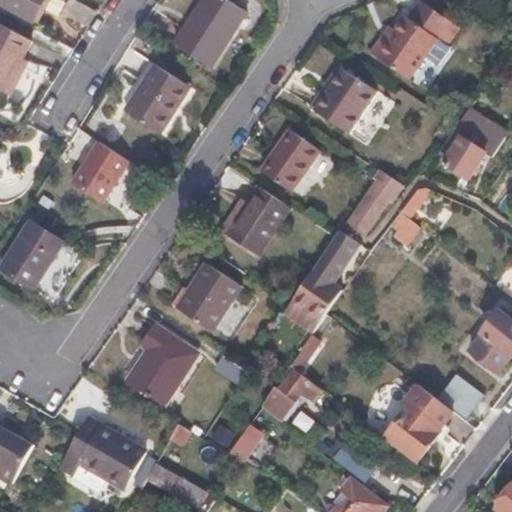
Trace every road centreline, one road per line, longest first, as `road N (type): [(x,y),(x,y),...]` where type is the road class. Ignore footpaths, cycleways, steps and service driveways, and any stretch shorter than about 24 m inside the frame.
road 1 (residential): [(309,0),(59,369),(3,335)]
road 2 (residential): [(134,0),(59,119)]
road 3 (residential): [(436,511),(511,414)]
